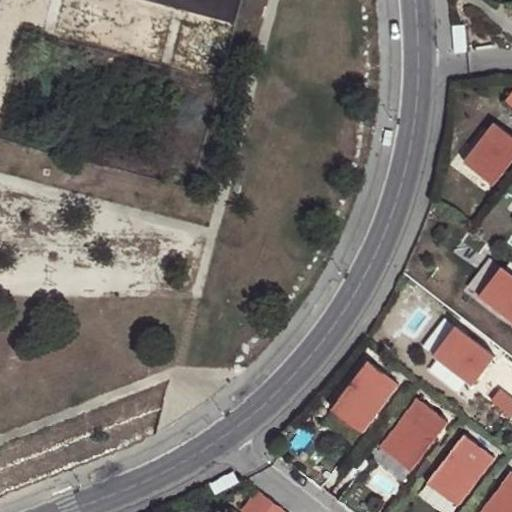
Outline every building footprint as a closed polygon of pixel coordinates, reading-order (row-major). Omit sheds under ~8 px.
[(511,136),(494,122),(463,162),(492,184),(511,158),(511,136)] [(511,275),(500,266),(478,295),(511,321),(511,275)] [(454,325),(432,355),(471,385),(494,356),(454,325)] [(369,361),(332,409),(362,432),(399,384),(369,361)] [(492,401),(511,417),(511,398),(500,390),(492,401)] [(418,398),(380,446),(411,470),(448,421),(418,398)] [(464,434),(427,482),(457,506),(495,457),(464,434)] [(314,449),(298,470),(320,488),(337,467),(314,449)] [(511,511),(511,471),(480,511),(511,511)] [(354,480),(338,502),(351,511),(365,511),(377,497),(354,480)] [(257,488),(241,510),(243,511),(275,511),(280,506),(257,488)]
